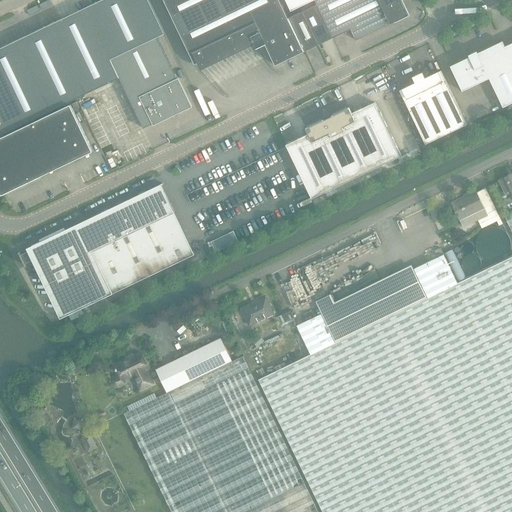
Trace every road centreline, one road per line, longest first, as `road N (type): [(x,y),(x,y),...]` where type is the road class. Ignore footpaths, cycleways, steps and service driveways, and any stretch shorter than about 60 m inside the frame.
road 1 (unclassified): [(0,221),(30,221),(449,20)]
road 2 (unclassified): [(216,294),(511,154)]
